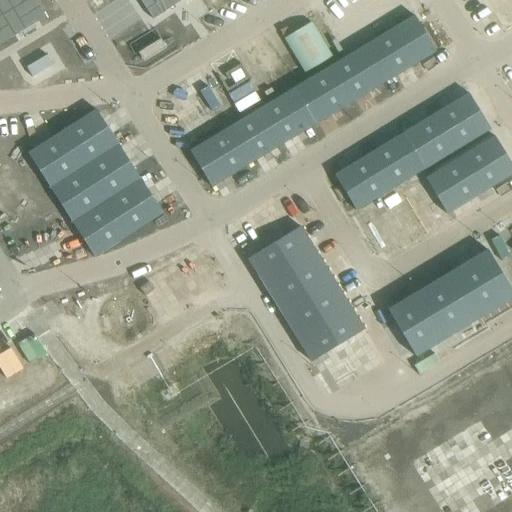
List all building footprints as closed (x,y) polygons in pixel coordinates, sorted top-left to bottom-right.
[(34,0),(0,0),(0,43),(44,17),(34,0)] [(371,32),(351,0),(329,0),(315,9),(340,51),(371,32)] [(511,0),(460,0),(474,24),(511,1),(511,0)] [(412,17),(190,152),(211,188),(433,52),(412,17)] [(331,57),(308,21),(282,37),(304,73),(331,57)] [(469,94),(334,176),(355,210),(490,129),(469,94)] [(93,111),(27,154),(94,257),(160,215),(93,111)] [(511,166),(494,137),(425,178),(447,214),(511,174),(511,166)] [(300,227),(247,259),(311,362),(364,330),(300,227)] [(511,294),(486,251),(387,310),(415,357),(511,298),(511,294)]
